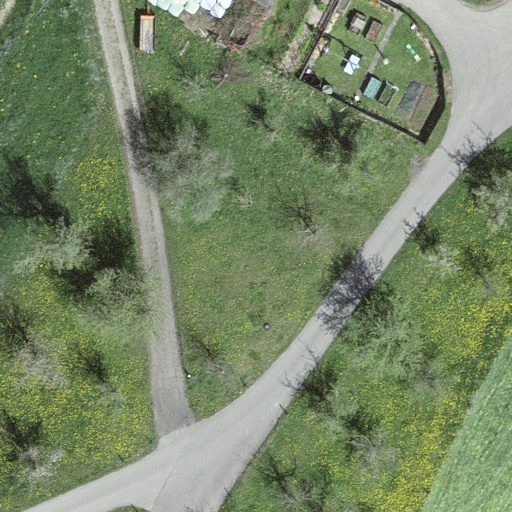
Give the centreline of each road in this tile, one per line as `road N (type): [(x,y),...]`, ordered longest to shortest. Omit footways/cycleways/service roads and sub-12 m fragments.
road 1 (residential): [(511,105),(426,188),(252,414),(220,443),(63,511)]
road 2 (track): [(104,0),(163,297),(176,465)]
